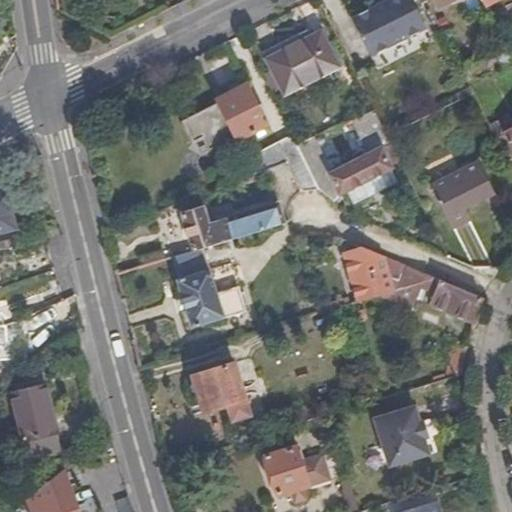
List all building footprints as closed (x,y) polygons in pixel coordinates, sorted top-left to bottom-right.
[(372,58),(427,31),(411,0),(392,0),(352,20),(372,58)] [(481,0),(465,0),(469,8),(482,2),(481,0)] [(285,93),(338,68),(322,33),(269,59),(285,93)] [(238,138),(239,141),(270,125),(250,85),(219,100),(220,103),(184,122),(194,145),(204,139),(211,152),(238,138)] [(297,145),(317,191),(331,200),(335,207),(337,193),(389,170),(379,149),(391,143),(388,136),(374,109),(350,121),(365,155),(330,171),(314,137),(297,145)] [(496,139),(507,161),(511,158),(511,121),(511,119),(502,124),(506,134),(496,139)] [(379,149),(389,170),(402,164),(391,143),(379,149)] [(317,191),(297,145),(248,165),(250,173),(252,177),(287,165),(292,175),(301,192),(317,191)] [(492,188),(479,162),(431,185),(452,227),(472,217),(468,207),(484,200),(481,193),(492,188)] [(252,177),(248,178),(251,189),(292,175),(287,165),(252,177)] [(248,178),(252,177),(250,173),(229,179),(231,184),(248,178)] [(218,189),(208,193),(212,207),(222,204),(218,189)] [(0,235),(15,232),(9,203),(4,204),(2,194),(0,193),(0,235)] [(233,240),(283,225),(277,206),(227,221),(233,240)] [(203,249),(233,240),(227,221),(210,226),(205,208),(182,216),(193,252),(203,249)] [(193,252),(171,259),(192,327),(224,317),(203,249),(193,252)] [(358,295),(360,301),(381,294),(395,290),(385,259),(369,253),(346,260),(358,295)] [(385,259),(395,290),(431,279),(385,259)] [(431,279),(395,290),(381,294),(412,306),(418,290),(434,296),(440,282),(431,279)] [(472,325),(481,299),(440,282),(434,296),(430,307),(472,325)] [(381,399),(354,303),(341,306),(368,403),(371,402),(381,399)] [(31,313),(11,321),(14,331),(35,322),(31,313)] [(447,379),(463,374),(466,347),(453,344),(447,379)] [(231,421),(249,416),(233,364),(192,377),(203,413),(226,406),(231,421)] [(447,379),(381,399),(371,402),(376,418),(418,406),(417,402),(462,390),(463,374),(447,379)] [(10,397),(22,444),(27,443),(31,459),(58,451),(54,435),(56,435),(44,388),(10,397)] [(276,496),(292,491),(302,488),(307,486),(300,463),(296,448),(265,457),(276,496)] [(323,456),(300,463),(307,486),(330,479),(323,456)] [(79,511),(64,471),(26,501),(30,511),(79,511)] [(302,488),(292,491),(295,502),(305,499),(302,488)] [(441,511),(438,503),(407,511),(441,511)]
